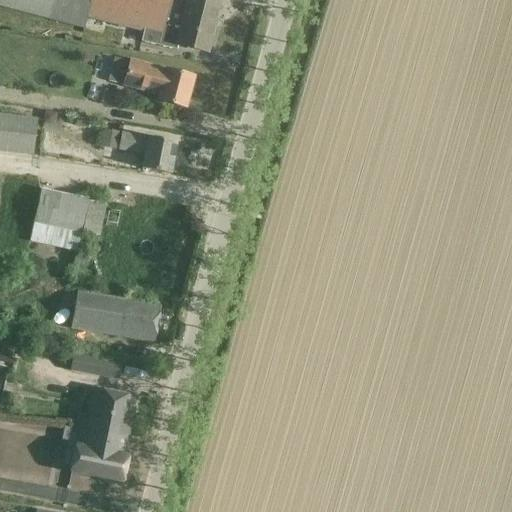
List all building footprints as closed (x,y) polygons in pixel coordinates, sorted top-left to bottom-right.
[(0,0),(0,7),(84,29),(87,18),(84,17),(88,0),(0,0)] [(177,46),(207,53),(220,1),(215,0),(88,0),(84,17),(87,18),(143,32),(140,42),(176,51),(177,46)] [(166,71),(131,61),(124,85),(159,95),(158,100),(185,108),(194,78),(166,70),(166,71)] [(37,118),(0,113),(0,152),(33,156),(37,118)] [(119,133),(104,130),(101,148),(116,150),(119,133)] [(176,143),(121,132),(118,150),(143,155),(140,169),(150,171),(170,175),(176,143)] [(89,200),(40,189),(29,243),(77,253),(89,200)] [(77,253),(74,267),(84,269),(87,255),(77,253)] [(161,306),(79,292),(73,327),(95,331),(95,333),(154,343),(161,306)] [(76,355),(73,371),(120,380),(124,365),(76,355)] [(85,431),(120,438),(125,439),(133,398),(93,390),(85,431)] [(72,468),(71,471),(122,481),(126,459),(127,458),(121,457),(125,439),(120,438),(85,431),(80,430),(72,468)]
